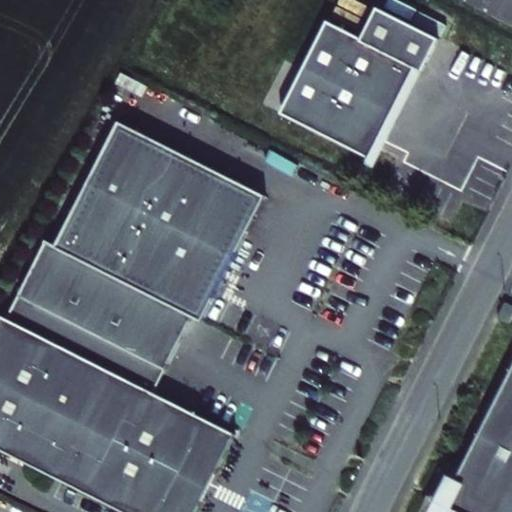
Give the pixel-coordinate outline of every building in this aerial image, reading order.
[(332,22),(285,114),(368,156),(383,126),(389,129),(419,69),(424,72),(441,38),(382,9),(366,40),(332,22)] [(10,318),(157,393),(196,317),(204,321),(268,195),(122,121),(59,245),(50,240),(10,318)] [(383,126),(368,156),(374,159),(389,129),(383,126)] [(511,305),(507,303),(499,318),(511,325),(511,323),(511,305)] [(5,316),(0,326),(0,448),(125,511),(198,511),(238,434),(157,393),(10,318),(5,316)] [(511,511),(511,372),(441,511),(511,511)]
